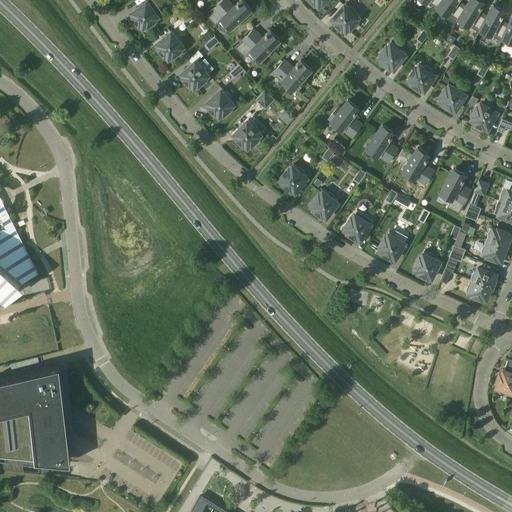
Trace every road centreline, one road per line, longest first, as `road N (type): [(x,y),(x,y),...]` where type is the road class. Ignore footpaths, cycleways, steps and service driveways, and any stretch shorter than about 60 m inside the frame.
road 1 (primary): [(463,476),(322,360),(0,3)]
road 2 (residential): [(397,473),(352,495),(290,493),(116,382),(81,317),(57,149),(27,105),(0,83)]
road 3 (residential): [(88,0),(245,180),(373,269),(495,327)]
road 4 (residential): [(511,158),(361,71),(287,0)]
road 5 (residential): [(504,340),(488,356),(478,396),(485,421),(511,447)]
